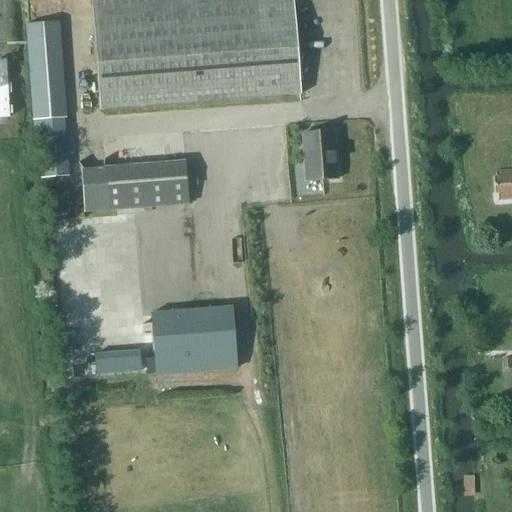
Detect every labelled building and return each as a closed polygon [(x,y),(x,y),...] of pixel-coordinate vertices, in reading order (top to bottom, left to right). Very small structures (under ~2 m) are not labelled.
[(290,0),(86,0),(95,110),(299,95),(290,0)] [(0,116),(13,116),(10,60),(0,60),(0,116)] [(39,180),(67,177),(63,130),(36,132),(39,180)] [(301,135),(305,182),(337,179),(333,132),(301,135)] [(107,212),(103,170),(80,171),(83,214),(107,212)] [(498,200),(511,198),(511,171),(496,172),(496,178),(493,178),(494,194),(497,193),(498,200)] [(66,213),(64,191),(42,192),(44,214),(66,213)] [(231,308),(150,314),(155,375),(236,369),(231,308)]
